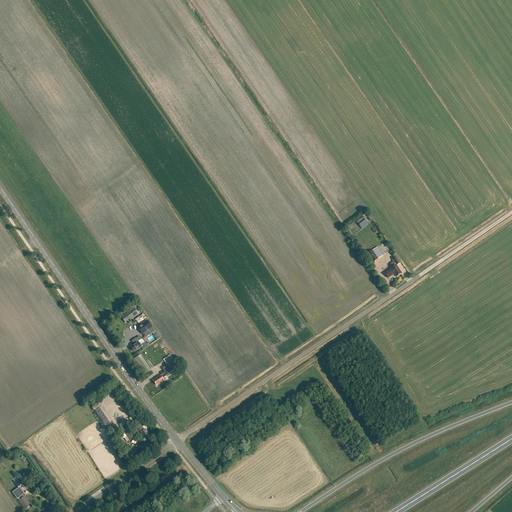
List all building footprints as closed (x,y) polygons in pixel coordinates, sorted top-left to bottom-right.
[(359,225),(365,220),(363,217),(356,222),(359,225)] [(369,224),(365,220),(359,225),(362,229),(369,224)] [(378,258),(383,255),(377,247),(373,250),(378,258)] [(373,262),(378,259),(372,250),(367,253),(373,262)] [(393,262),(390,264),(392,267),(390,268),(390,269),(384,273),(387,278),(394,274),(396,277),(401,273),(396,266),(400,264),(396,258),(392,260),(393,262)] [(134,307),(126,313),(121,317),(125,323),(130,319),(138,313),(134,307)] [(138,328),(140,330),(140,331),(142,335),(144,334),(146,337),(155,331),(148,321),(145,323),(143,325),(142,323),(137,326),(138,328)] [(133,346),(130,348),(133,352),(137,350),(142,347),(141,346),(145,343),(142,339),(141,340),(139,337),(136,339),(132,341),(134,345),(133,345),(133,346)] [(137,357),(147,373),(152,370),(141,354),(137,357)] [(156,385),(164,380),(162,378),(172,372),(171,371),(178,367),(170,355),(163,360),(167,365),(163,367),(166,371),(160,375),(160,376),(153,380),(156,385)] [(109,423),(105,426),(110,433),(114,430),(109,423)] [(132,431),(129,426),(123,431),(126,436),(124,438),(127,442),(140,433),(145,439),(150,436),(147,433),(148,432),(145,429),(144,430),(140,424),(136,427),(137,428),(132,431)] [(119,447),(124,443),(120,437),(115,440),(119,447)] [(141,448),(137,450),(140,457),(145,454),(141,448)] [(18,487),(23,483),(20,478),(14,482),(18,487)] [(19,500),(18,501),(24,509),(31,505),(24,496),(24,497),(23,497),(22,495),(24,493),(19,487),(12,492),(17,499),(18,498),(19,500)]
